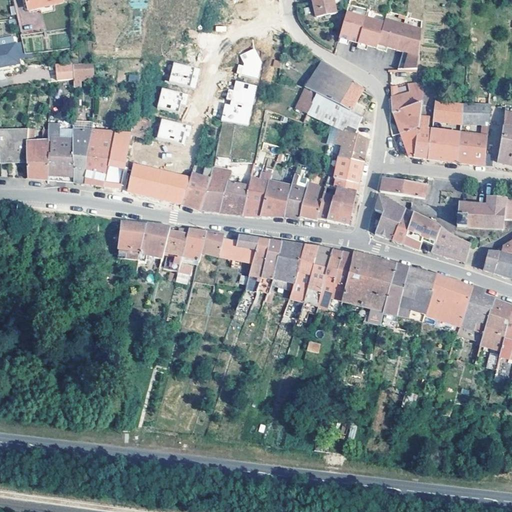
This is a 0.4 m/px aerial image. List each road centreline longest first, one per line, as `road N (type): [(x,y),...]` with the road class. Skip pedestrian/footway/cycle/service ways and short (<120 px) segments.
road 1 (secondary): [(511,501),(0,442)]
road 2 (tertiary): [(359,243),(306,230),(0,197)]
road 3 (residential): [(377,164),(381,93),(292,25)]
road 4 (residential): [(292,25),(213,60),(192,148)]
road 5 (tertiary): [(511,292),(359,243)]
road 6 (residential): [(434,172),(425,209),(451,230),(456,175)]
